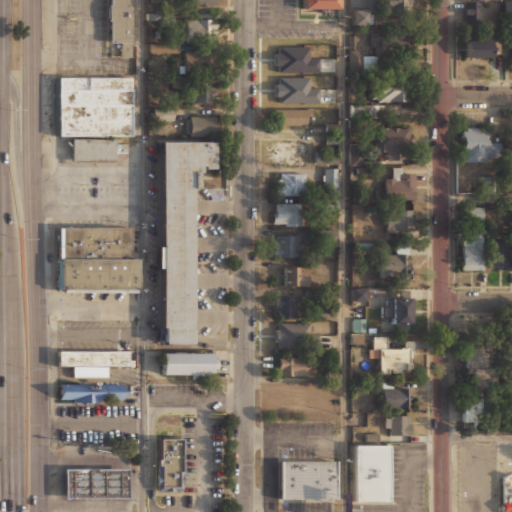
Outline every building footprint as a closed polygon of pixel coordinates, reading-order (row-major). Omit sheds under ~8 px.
[(108,41),(108,20),(106,20),(106,4),(108,4),(107,0),(130,0),(130,56),(113,56),(113,41),(108,41)] [(338,8),(337,0),(301,0),(302,9),(338,8)] [(408,12),(408,0),(383,0),(383,11),(408,12)] [(511,15),(511,0),(503,0),(503,16),(511,15)] [(465,1),(477,1),(478,25),(464,24),(465,1)] [(351,24),(366,25),(366,10),(351,10),(351,24)] [(215,19),(184,19),(184,36),(214,37),(215,19)] [(371,52),(405,53),(405,32),(371,31),(371,52)] [(462,41),(491,39),(490,61),(464,60),(462,41)] [(220,45),(211,44),(211,52),(184,50),(182,66),(217,69),(220,45)] [(309,46),(276,46),(276,72),(319,71),(318,57),(309,57),(309,46)] [(362,56),(361,49),(348,50),(349,70),(375,69),(374,55),(362,56)] [(58,137),(58,77),(131,77),(131,137),(58,137)] [(318,103),(318,88),(309,88),(309,77),(276,77),(276,102),(318,103)] [(406,101),(405,79),(375,80),(376,102),(406,101)] [(214,103),(215,84),(182,83),(181,102),(214,103)] [(174,120),(173,108),(157,108),(157,121),(174,120)] [(310,109),(279,109),(279,125),(306,125),(305,116),(310,116),(310,109)] [(215,116),(185,117),(185,129),(215,129),(215,116)] [(408,127),(374,127),(374,151),(385,152),(385,160),(396,160),(397,149),(408,149),(408,127)] [(465,129),(484,127),(488,141),(499,142),(501,164),(461,162),(465,129)] [(507,134),(511,134),(511,156),(503,156),(507,134)] [(111,153),(111,161),(68,161),(68,139),(111,139),(111,143),(128,143),(128,153),(111,153)] [(189,344),(189,188),(195,188),(195,169),(211,169),(211,142),(158,141),(157,344),(189,344)] [(313,164),(337,164),(338,152),(314,152),(313,164)] [(322,191),(336,192),(337,168),(323,168),(322,191)] [(413,173),(400,174),(400,168),(390,168),(391,189),(393,189),(393,199),(414,199),(413,173)] [(303,195),(304,173),(277,173),(276,195),(303,195)] [(298,203),(272,204),(273,226),(299,225),(298,203)] [(468,207),(482,207),(480,271),(459,270),(460,236),(467,236),(468,207)] [(384,231),(410,232),(410,210),(385,209),(384,231)] [(126,260),(53,259),(53,228),(126,228),(126,260)] [(299,234),(273,235),(274,258),(300,257),(299,234)] [(490,239),(511,239),(511,268),(489,268),(490,239)] [(395,254),(377,254),(377,276),(406,277),(407,243),(395,243),(395,254)] [(53,275),(53,259),(126,260),(134,260),(133,275),(53,275)] [(308,285),(308,268),(283,268),(284,286),(308,285)] [(133,275),(135,292),(59,293),(59,290),(53,290),(53,275),(133,275)] [(364,288),(350,288),(350,301),(364,301),(364,288)] [(294,296),(272,296),(272,308),(279,308),(279,318),(295,318),(294,296)] [(381,305),(380,317),(390,317),(390,328),(410,328),(411,298),(387,297),(387,305),(381,305)] [(316,305),(316,318),(334,317),(334,305),(316,305)] [(308,323),(275,322),(275,348),(319,348),(319,334),(308,334),(308,323)] [(412,341),(402,341),(402,349),(385,348),(385,336),(370,336),(370,358),(377,358),(377,373),(412,374),(412,341)] [(472,389),(492,389),(493,342),(467,342),(467,373),(472,373),(472,389)] [(57,351),(128,350),(128,365),(106,366),(71,366),(58,367),(57,351)] [(157,354),(207,353),(207,374),(202,374),(202,379),(188,379),(188,374),(158,374),(157,354)] [(314,376),(314,357),(278,357),(278,375),(314,376)] [(56,398),(56,385),(119,384),(119,398),(94,398),(94,402),(71,402),(71,398),(56,398)] [(381,408),(409,409),(409,388),(382,387),(381,408)] [(462,421),(475,421),(475,425),(482,425),(482,398),(463,397),(462,421)] [(389,435),(408,435),(409,416),(389,415),(389,435)] [(157,489),(157,465),(153,465),(153,459),(156,459),(156,438),(178,438),(178,489),(157,489)] [(351,446),(384,446),(384,501),(351,501),(351,446)] [(305,499),(274,499),(275,461),(305,461),(305,499)] [(305,461),(319,461),(319,499),(305,499),(305,461)] [(319,461),(334,462),(334,499),(319,499),(319,461)] [(62,498),(62,470),(123,469),(123,497),(62,498)] [(501,511),(501,477),(506,474),(511,474),(511,511),(501,511)]
